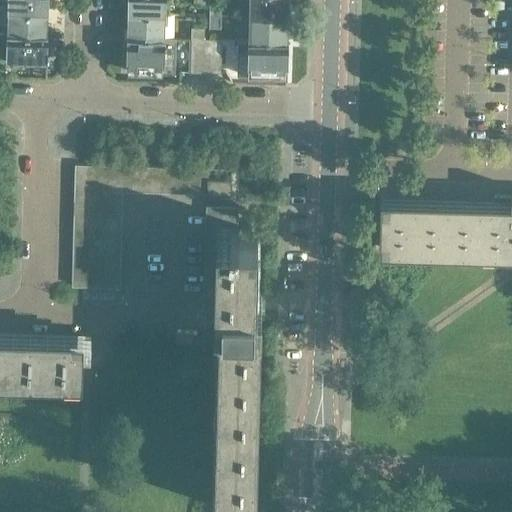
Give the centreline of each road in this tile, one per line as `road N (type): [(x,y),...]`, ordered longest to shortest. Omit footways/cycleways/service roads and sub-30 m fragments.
road 1 (residential): [(323,511),(335,112)]
road 2 (residential): [(94,106),(335,112)]
road 3 (residential): [(39,308),(37,104)]
road 4 (residential): [(39,308),(177,312)]
